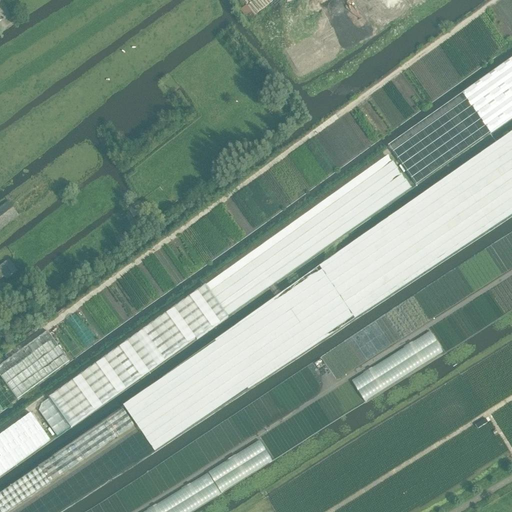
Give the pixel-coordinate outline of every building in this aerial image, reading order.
[(511,58),(462,94),(490,134),(511,118),(511,58)] [(0,208),(0,229),(18,216),(8,202),(0,208)] [(139,202),(128,209),(134,218),(145,211),(139,202)] [(0,278),(3,276),(6,280),(18,271),(9,259),(0,266),(0,278)] [(207,286),(48,400),(69,429),(228,316),(207,286)] [(48,332),(0,366),(0,376),(17,400),(70,361),(48,332)] [(0,493),(0,511),(6,511),(50,483),(49,483),(134,426),(123,410),(38,467),(38,468),(0,493)] [(0,436),(0,476),(50,441),(31,414),(0,436)]
